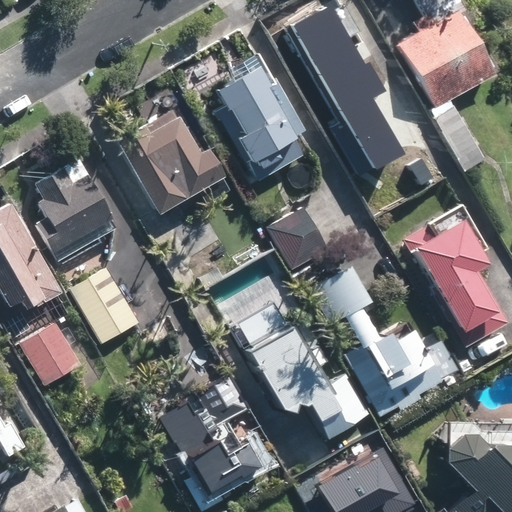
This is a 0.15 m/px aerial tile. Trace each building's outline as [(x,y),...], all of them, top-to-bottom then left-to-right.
[(458,0),(415,0),(422,11),(409,19),(415,28),(394,41),(431,104),(428,106),(432,115),(429,116),(461,169),(481,157),(446,98),(491,72),(455,11),(462,6),(458,0)] [(284,53),(367,196),(403,174),(373,123),(375,122),(364,102),(384,91),(343,20),(284,53)] [(208,108),(239,161),(242,160),(253,178),(299,152),(289,134),(298,128),(269,78),(263,82),(245,51),(220,66),(226,78),(209,88),(217,103),(208,108)] [(155,210),(221,172),(205,145),(197,150),(175,113),(172,114),(168,107),(113,138),(155,210)] [(54,253),(114,218),(88,174),(74,182),(65,167),(36,185),(44,199),(39,202),(47,217),(37,223),(54,253)] [(57,290),(5,199),(0,202),(0,299),(3,304),(13,298),(20,311),(57,290)] [(459,200),(400,235),(463,343),(505,319),(474,264),(483,258),(477,248),(484,244),(459,200)] [(322,246),(298,205),(262,226),(286,267),(322,246)] [(240,260),(253,253),(247,243),(234,250),(240,260)] [(339,353),(375,415),(393,404),(396,408),(416,395),(414,392),(437,378),(407,326),(386,338),(381,329),(371,335),(352,304),(363,298),(341,262),(302,285),(323,321),(337,313),(354,343),(339,353)] [(100,343),(136,323),(104,267),(68,287),(100,343)] [(145,282),(132,290),(154,328),(167,320),(145,282)] [(26,326),(13,304),(0,311),(0,323),(7,336),(26,326)] [(246,344),(240,348),(274,406),(288,410),(290,402),(299,404),(301,402),(321,437),(365,412),(341,372),(325,381),(289,319),(282,324),(276,314),(240,335),(246,344)] [(14,342),(40,384),(76,363),(50,320),(14,342)] [(195,332),(156,354),(170,380),(210,358),(195,332)] [(121,350),(103,359),(118,388),(136,379),(121,350)] [(177,412),(173,430),(169,432),(193,475),(181,482),(197,511),(226,493),(224,490),(262,468),(243,436),(224,448),(225,450),(219,454),(209,438),(208,438),(202,429),(244,405),(224,371),(191,390),(199,406),(189,411),(182,399),(180,400),(173,404),(177,412)] [(0,447),(4,454),(20,444),(12,430),(15,428),(0,402),(0,447)] [(437,441),(436,454),(465,482),(438,508),(441,511),(501,511),(507,507),(511,511),(511,434),(476,434),(467,425),(453,425),(437,441)] [(369,511),(403,511),(416,504),(383,448),(356,463),(357,464),(320,486),(334,511),(368,511),(370,511),(369,511)] [(0,480),(31,463),(25,455),(0,469),(0,480)] [(61,511),(55,501),(35,511),(61,511)]
